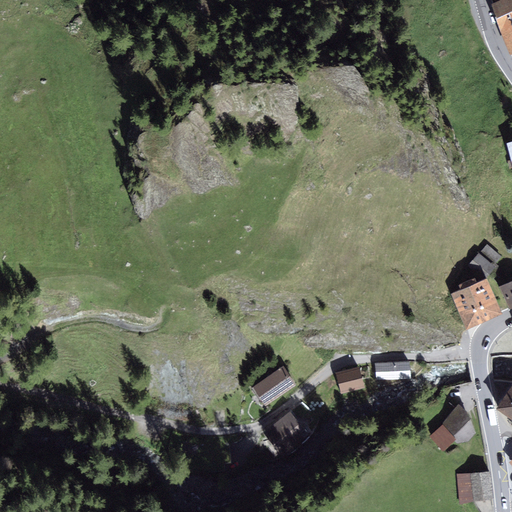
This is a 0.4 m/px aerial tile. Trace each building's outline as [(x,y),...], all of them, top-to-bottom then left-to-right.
[(511,0),(493,0),(491,1),(510,52),(511,51),(511,0)] [(502,256),(487,244),(479,253),(478,252),(467,266),(483,278),(487,277),(491,271),(498,276),(503,270),(496,263),(502,256)] [(460,287),(452,292),(466,323),(501,308),(487,277),(483,278),(477,280),(475,276),(459,283),(460,287)] [(511,278),(500,284),(510,305),(511,304),(511,278)] [(411,360),(375,362),(376,379),(412,377),(411,360)] [(281,364),(253,386),(267,404),(295,382),(281,364)] [(358,367),(336,373),(341,392),(363,386),(358,367)] [(511,383),(497,406),(511,415),(511,383)] [(442,422),(454,439),(457,442),(469,441),(477,433),(468,411),(458,403),(442,422)] [(292,413),(269,432),(284,450),(307,431),(292,413)] [(454,439),(442,422),(430,436),(444,450),(454,439)] [(491,469),(457,474),(461,502),(495,497),(491,469)]
